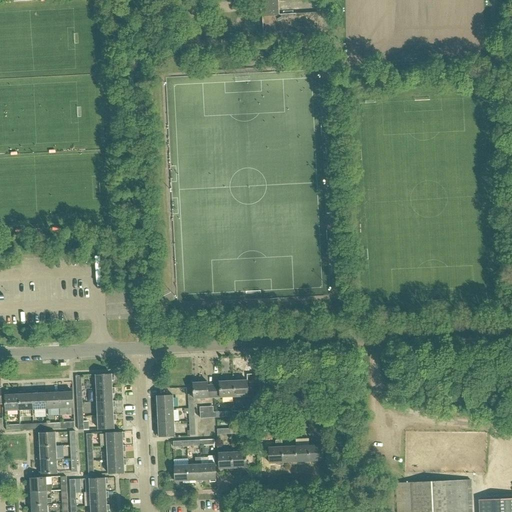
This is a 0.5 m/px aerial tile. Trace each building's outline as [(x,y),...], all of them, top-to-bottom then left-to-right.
[(278,0),(260,0),(261,17),(262,16),(263,34),(318,31),(318,13),(279,15),(278,0)] [(115,375),(96,376),(97,389),(113,388),(112,381),(115,381),(115,375)] [(215,398),(235,397),(234,381),(226,382),(226,379),(220,380),(220,382),(220,385),(215,385),(215,398)] [(240,379),(234,379),(234,381),(235,397),(255,396),(254,383),(248,384),(248,380),(240,381),(240,379)] [(195,395),(195,399),(215,398),(215,385),(208,386),(208,383),(200,383),(200,381),(194,381),(195,395)] [(113,394),(116,394),(115,388),(113,388),(97,389),(98,402),(114,402),(113,394)] [(59,390),(60,393),(61,409),(74,408),(74,392),(66,392),(66,390),(59,390)] [(39,391),(33,392),(33,394),(34,410),(47,409),(46,394),(46,393),(39,394),(39,391)] [(52,391),(46,391),(46,393),(46,394),(47,409),(61,409),(60,393),(52,393),(52,391)] [(19,392),(19,395),(20,411),(34,410),(33,394),(25,394),(25,392),(19,392)] [(6,395),(6,411),(20,411),(19,395),(12,395),(12,393),(6,393),(6,395)] [(158,404),(155,405),(155,411),(158,411),(174,410),(173,396),(157,397),(158,404)] [(244,400),(236,400),(236,409),(244,408),(244,400)] [(114,402),(98,402),(98,415),(114,415),(114,408),(116,408),(116,402),(114,402)] [(158,418),(156,418),(156,424),(159,424),(175,423),(174,410),(158,411),(158,418)] [(115,429),(114,421),(117,421),(117,415),(114,415),(98,415),(99,429),(115,429)] [(159,431),(156,431),(157,437),(175,436),(175,423),(159,424),(159,431)] [(41,442),(38,442),(38,448),(41,447),(57,446),(56,433),(41,434),(41,442)] [(123,439),(126,439),(125,433),(107,434),(108,447),(124,446),(123,439)] [(285,465),(284,462),(283,447),(283,440),(276,441),(277,448),(270,448),(270,463),(278,463),(278,465),(285,465)] [(310,461),(311,461),(318,461),(318,463),(324,463),(323,445),(310,446),(310,461)] [(42,455),(39,455),(39,461),(42,461),(57,460),(57,446),(41,447),(42,455)] [(126,446),(124,446),(108,447),(108,460),(124,460),(124,452),(126,452),(126,446)] [(311,463),(311,461),(310,461),(310,446),(296,447),(298,461),(298,462),(305,461),(305,464),(311,463)] [(298,464),(298,462),(298,461),(296,447),(283,447),(284,462),(292,462),(292,464),(298,464)] [(234,471),(234,468),(233,468),(233,452),(220,453),(220,469),(227,469),(227,471),(234,471)] [(234,468),(241,468),(241,470),(247,470),(246,452),(233,452),(233,468),(234,468)] [(209,464),(202,465),(203,480),(210,480),(211,483),(217,482),(216,464),(215,456),(209,456),(209,464)] [(203,483),(203,480),(202,465),(201,457),(195,458),(196,465),(189,465),(189,481),(190,481),(197,481),(197,483),(203,483)] [(42,461),(42,468),(39,469),(40,474),(58,473),(57,460),(42,461)] [(124,460),(108,460),(109,474),(125,473),(125,466),(127,466),(127,460),(124,460)] [(189,465),(175,466),(176,482),(184,482),(184,484),(190,484),(190,481),(189,481),(189,465)] [(47,478),(31,479),(32,487),(29,487),(29,493),(32,492),(47,492),(47,491),(52,491),(52,485),(47,485),(47,478)] [(109,478),(91,479),(92,492),(106,491),(106,484),(109,484),(109,478)] [(471,511),(470,480),(396,484),(397,511),(471,511)] [(107,497),(110,497),(109,491),(106,491),(92,492),(92,506),(107,505),(107,497)] [(33,506),(48,505),(48,504),(52,504),(52,499),(48,499),(47,492),(32,492),(32,493),(32,500),(29,500),(30,506),(33,506)] [(511,511),(511,501),(479,503),(479,511),(511,511)]
